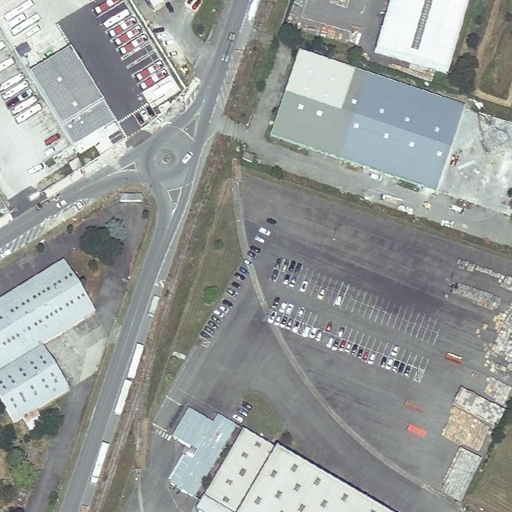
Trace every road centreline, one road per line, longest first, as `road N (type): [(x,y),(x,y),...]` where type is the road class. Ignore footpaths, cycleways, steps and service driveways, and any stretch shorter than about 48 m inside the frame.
road 1 (unclassified): [(70,511),(177,177)]
road 2 (unclassified): [(0,238),(142,158)]
road 3 (unclassified): [(185,145),(240,0)]
